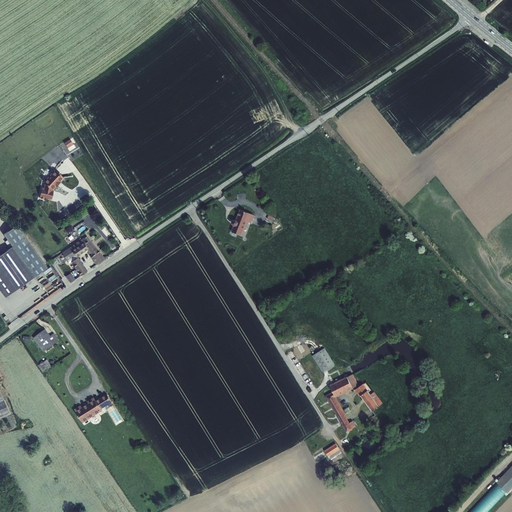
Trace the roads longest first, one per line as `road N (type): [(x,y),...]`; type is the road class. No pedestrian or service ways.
road 1 (unclassified): [(470,16),(0,340)]
road 2 (track): [(300,134),(259,64),(202,0)]
